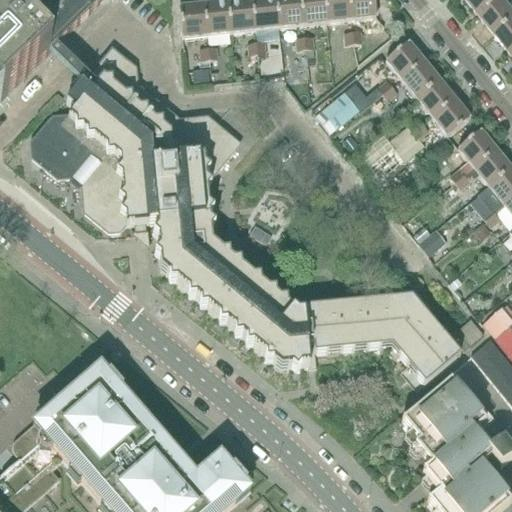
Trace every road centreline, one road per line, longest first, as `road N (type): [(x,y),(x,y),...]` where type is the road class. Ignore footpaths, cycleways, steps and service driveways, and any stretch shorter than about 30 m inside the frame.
road 1 (tertiary): [(344,511),(278,445),(0,215)]
road 2 (residential): [(414,0),(511,118)]
